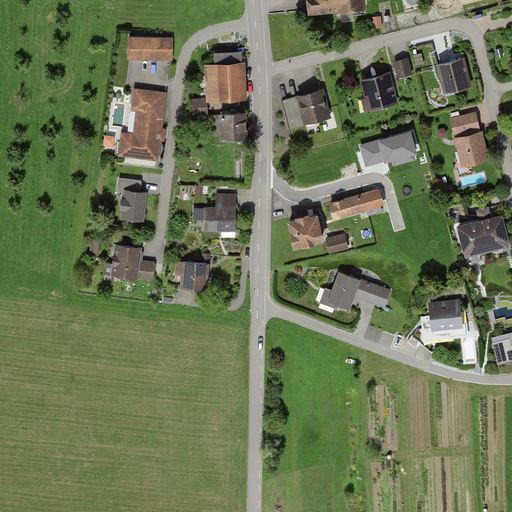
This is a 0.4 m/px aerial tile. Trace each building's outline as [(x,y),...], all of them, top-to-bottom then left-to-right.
[(308,0),(310,12),(365,6),(364,0),(308,0)] [(176,39),(130,38),(130,59),(175,60),(176,39)] [(239,53),(219,54),(219,64),(208,65),(209,75),(200,76),(201,99),(193,100),(194,115),(208,114),(207,99),(241,97),(239,53)] [(463,58),(439,64),(445,90),(469,84),(463,58)] [(408,59),(395,62),(399,76),(411,73),(408,59)] [(388,74),(363,80),(370,106),(395,100),(388,74)] [(165,92),(137,89),(135,106),(138,108),(135,135),(122,134),(120,154),(157,158),(165,92)] [(328,115),(322,91),(299,96),(306,121),(328,115)] [(244,113),(207,115),(208,135),(223,134),(223,136),(246,135),(244,113)] [(477,127),(474,113),(452,118),(456,133),(477,127)] [(409,132),(362,145),(367,164),(415,150),(409,132)] [(481,132),(457,138),(463,163),(487,157),(481,132)] [(105,145),(116,145),(117,135),(106,134),(105,145)] [(121,216),(143,219),(146,192),(140,191),(141,181),(120,178),(119,189),(124,190),(121,216)] [(377,190),(331,203),(335,216),(367,207),(369,214),(383,210),(377,190)] [(206,227),(235,228),(236,195),(217,195),(217,208),(206,208),(206,227)] [(484,221),(462,227),(468,255),(511,245),(511,227),(509,216),(496,219),(493,206),(481,208),(484,221)] [(299,218),(290,220),(295,244),(322,238),(317,214),(308,216),(307,210),(298,212),(299,218)] [(327,238),(331,251),(339,249),(337,244),(346,241),(344,233),(327,238)] [(99,240),(93,239),(91,254),(96,255),(97,245),(99,245),(99,240)] [(141,247),(117,244),(114,273),(151,278),(153,262),(139,261),(141,247)] [(207,263),(185,261),(183,285),(205,287),(207,263)] [(392,290),(340,271),(333,290),(327,288),(322,302),(341,309),(343,303),(354,308),(359,296),(386,306),(392,290)] [(460,300),(430,304),(432,320),(423,321),(424,328),(422,328),(424,340),(437,339),(436,333),(451,331),(452,334),(466,332),(465,322),(462,322),(460,300)] [(508,365),(511,364),(511,344),(510,337),(493,341),(498,364),(508,361),(508,365)]
